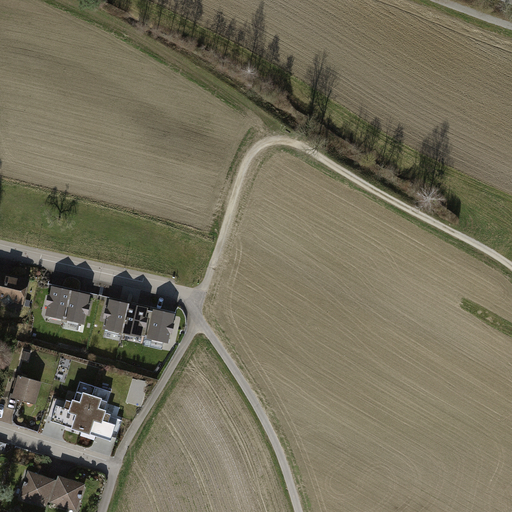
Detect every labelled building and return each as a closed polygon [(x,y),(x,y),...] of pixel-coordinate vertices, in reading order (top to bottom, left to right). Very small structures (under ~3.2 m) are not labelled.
[(0,301),(24,308),(31,282),(0,273),(0,301)] [(66,320),(73,292),(53,287),(46,315),(66,320)] [(88,325),(95,298),(73,292),(66,320),(88,325)] [(126,333),(133,305),(113,300),(107,328),(126,333)] [(148,338),(155,311),(133,305),(126,333),(148,338)] [(170,344),(177,316),(155,311),(148,338),(170,344)] [(39,402),(45,384),(20,377),(15,395),(12,394),(8,407),(17,410),(21,397),(39,402)] [(115,442),(127,407),(84,392),(75,419),(101,428),(98,437),(115,442)] [(59,482),(31,472),(22,497),(49,507),(51,502),(59,482)] [(79,511),(88,486),(61,476),(59,482),(51,502),(79,511)]
